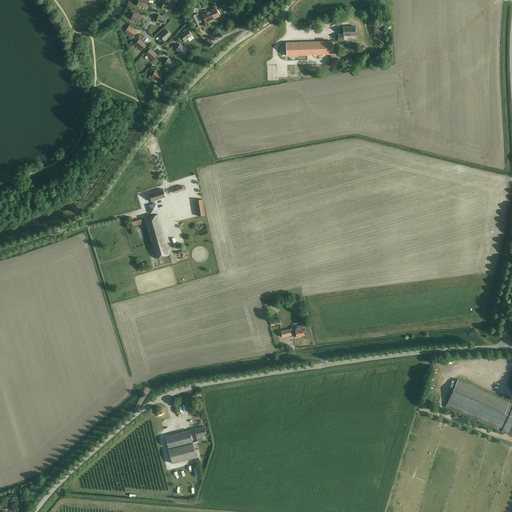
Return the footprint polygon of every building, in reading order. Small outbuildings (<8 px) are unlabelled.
[(162,8),(165,9),(165,8),(171,10),(173,4),(173,2),(170,1),(169,3),(164,1),(162,8)] [(207,12),(202,14),(206,22),(219,16),(215,8),(207,12)] [(138,12),(134,11),(132,10),(131,11),(134,12),(131,19),(136,21),(136,22),(139,23),(142,16),(137,14),(138,12)] [(196,27),(200,25),(195,14),(191,16),(196,27)] [(159,15),(156,22),(159,23),(160,22),(165,24),(167,18),(168,16),(165,15),(164,16),(159,15)] [(125,31),(130,35),(129,35),(132,37),(136,31),(132,28),(133,26),(130,24),(129,26),(125,31)] [(355,26),(343,27),(343,33),(338,34),(338,41),(344,40),(343,36),(355,35),(355,26)] [(164,32),(160,35),(165,41),(167,38),(171,34),(166,29),(165,28),(162,30),(164,32)] [(185,32),(180,35),(185,41),(188,39),(187,38),(192,35),(188,30),(187,28),(184,30),(185,32)] [(139,48),(141,51),(146,45),(142,41),(143,40),(140,38),(139,39),(135,44),(139,48)] [(332,41),(286,42),(287,55),(333,54),(332,41)] [(176,50),(178,52),(179,51),(184,55),(187,49),(188,47),(186,45),(184,47),(180,44),(176,50)] [(150,57),(149,58),(152,60),(157,55),(153,51),(154,50),(151,47),(150,49),(146,54),(150,57)] [(164,64),(167,66),(167,65),(172,69),(176,63),(177,61),(174,59),(173,61),(168,58),(164,64)] [(277,68),(268,68),(269,83),(278,83),(277,68)] [(154,79),(155,78),(159,81),(163,76),(164,74),(161,72),(160,74),(155,70),(151,77),(154,79)] [(163,189),(149,194),(151,201),(152,201),(153,205),(150,206),(153,216),(155,215),(153,211),(156,210),(154,200),(165,196),(163,189)] [(202,199),(195,200),(198,216),(204,215),(202,199)] [(153,216),(144,218),(156,258),(169,254),(157,214),(155,215),(153,216)] [(304,335),(302,329),(301,325),(294,327),(295,328),(281,331),(282,337),(291,335),(291,334),(296,333),(297,337),(301,336),(301,335),(304,335)] [(503,429),(502,432),(511,436),(511,403),(457,380),(445,407),(497,430),(498,427),(503,429)] [(204,426),(194,429),(197,441),(203,440),(202,436),(206,434),(204,426)] [(196,457),(190,430),(165,436),(172,463),(196,457)]
